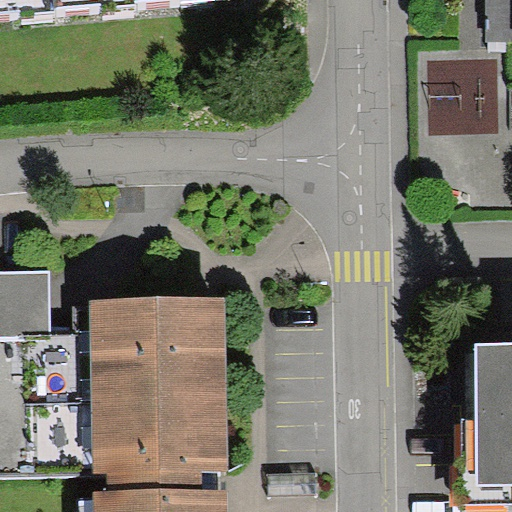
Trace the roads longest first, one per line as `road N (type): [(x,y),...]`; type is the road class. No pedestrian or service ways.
road 1 (residential): [(0,170),(361,158)]
road 2 (residential): [(361,158),(365,511)]
road 3 (residential): [(356,0),(361,158)]
